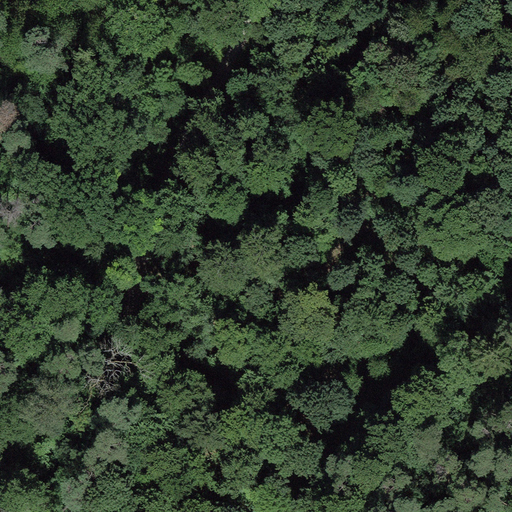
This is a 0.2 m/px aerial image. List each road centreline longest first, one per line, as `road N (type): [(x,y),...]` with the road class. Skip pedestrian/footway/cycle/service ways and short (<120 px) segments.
road 1 (track): [(264,0),(178,160),(133,291),(125,511)]
road 2 (track): [(511,320),(430,357),(343,433),(301,511)]
